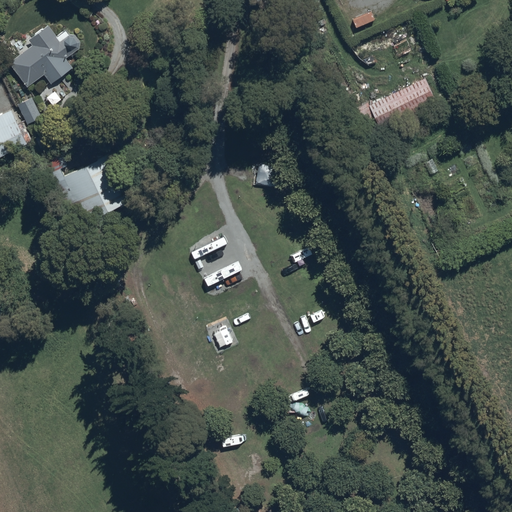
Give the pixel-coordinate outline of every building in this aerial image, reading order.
[(156,0),(153,2),(158,10),(175,0),(156,0)] [(260,21),(249,25),(259,44),(269,39),(260,21)] [(58,36),(50,26),(30,40),(34,46),(10,63),(28,88),(45,75),(52,85),(74,68),(67,59),(80,49),(82,42),(76,35),(71,34),(67,29),(58,36)] [(434,96),(425,78),(370,105),(368,102),(352,110),(365,136),(436,101),(438,106),(445,103),(440,93),(434,96)] [(42,116),(32,96),(17,104),(27,124),(42,116)] [(11,110),(0,115),(0,157),(27,145),(11,110)] [(46,132),(36,137),(40,147),(51,141),(46,132)] [(62,169),(54,173),(81,226),(134,199),(111,153),(65,176),(62,169)] [(433,158),(425,162),(430,174),(439,170),(433,158)] [(168,280),(155,287),(161,302),(176,295),(168,280)]
